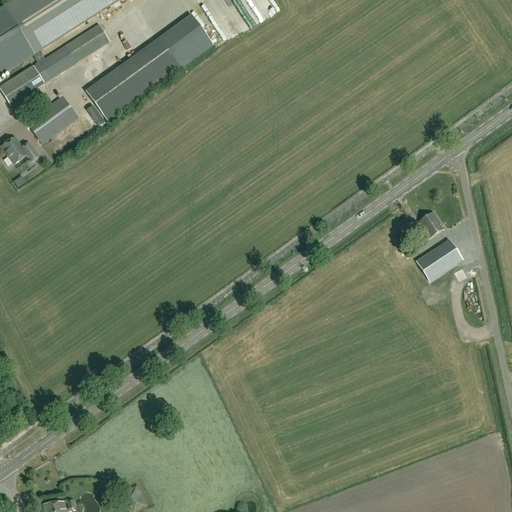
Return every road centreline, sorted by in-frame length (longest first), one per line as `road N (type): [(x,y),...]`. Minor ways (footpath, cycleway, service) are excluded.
road 1 (tertiary): [(0,475),(451,153)]
road 2 (unclassified): [(511,407),(451,153)]
